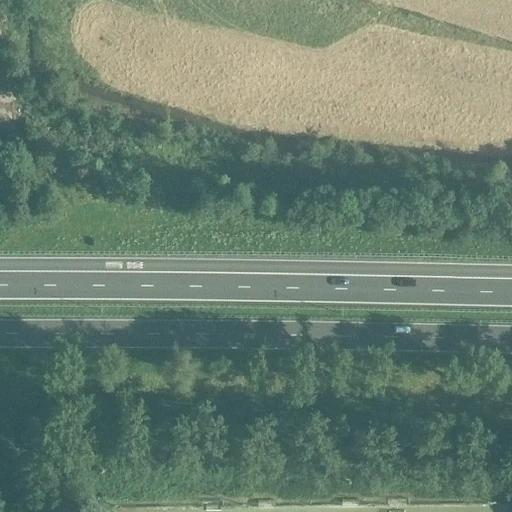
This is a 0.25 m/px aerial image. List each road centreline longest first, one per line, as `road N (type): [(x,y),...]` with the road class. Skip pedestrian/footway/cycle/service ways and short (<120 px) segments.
road 1 (trunk): [(511,290),(0,287)]
road 2 (trunk): [(0,339),(511,341)]
